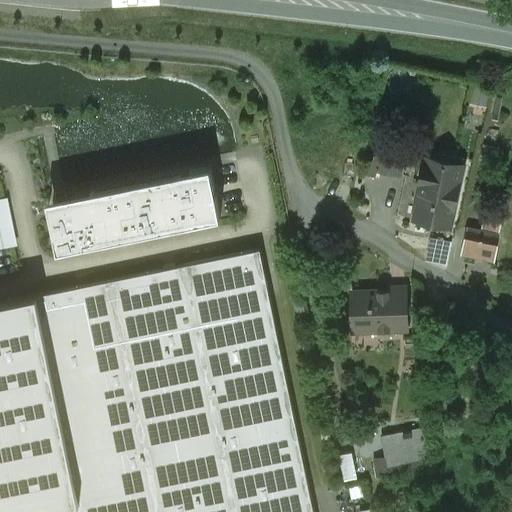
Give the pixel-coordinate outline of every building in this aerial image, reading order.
[(372,166),(403,172),(410,130),(381,124),(372,166)] [(424,181),(457,188),(461,171),(427,164),(424,181)] [(210,167),(66,197),(65,190),(54,193),(56,203),(52,204),(57,228),(53,229),(58,250),(220,217),(210,167)] [(457,188),(424,181),(416,219),(449,226),(457,188)] [(0,200),(0,249),(18,246),(8,199),(0,200)] [(498,236),(469,229),(463,255),(493,261),(498,236)] [(314,511),(260,249),(36,296),(79,504),(80,511),(314,511)] [(389,291),(352,292),(353,332),(407,330),(406,287),(389,288),(389,291)] [(36,296),(0,303),(0,511),(39,511),(79,504),(36,296)] [(423,428),(381,436),(385,457),(389,476),(390,476),(390,475),(424,468),(423,428)] [(385,457),(374,459),(377,478),(389,476),(385,457)]
